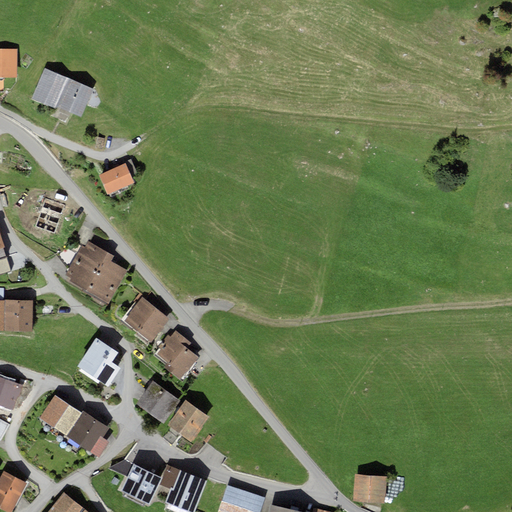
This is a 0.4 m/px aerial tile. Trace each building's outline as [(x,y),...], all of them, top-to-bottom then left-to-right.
[(18,49),(0,49),(0,91),(3,91),(3,77),(18,78),(18,49)] [(67,77),(45,68),(32,98),(55,107),(67,77)] [(94,89),(71,79),(58,107),(81,117),(94,89)] [(104,139),(97,137),(95,148),(102,150),(104,139)] [(124,164),(99,175),(107,195),(135,183),(132,175),(137,173),(131,160),(123,163),(124,164)] [(68,204),(44,196),(32,228),(56,236),(68,204)] [(0,231),(0,275),(11,271),(7,257),(4,248),(5,247),(0,231)] [(85,247),(82,245),(65,275),(71,278),(69,281),(109,303),(127,271),(110,262),(113,256),(88,242),(85,247)] [(169,319),(142,298),(124,321),(151,342),(169,319)] [(33,300),(5,300),(5,331),(32,331),(33,300)] [(191,343),(175,330),(171,336),(169,334),(162,343),(165,345),(157,354),(168,362),(164,367),(181,379),(198,357),(187,348),(191,343)] [(119,352),(95,337),(76,366),(100,381),(99,382),(108,388),(121,368),(117,365),(119,360),(115,358),(119,352)] [(21,385),(0,378),(0,405),(13,410),(21,385)] [(178,399),(153,381),(137,403),(162,422),(178,399)] [(82,412),(55,395),(39,418),(66,436),(82,412)] [(209,416),(185,400),(168,425),(191,441),(209,416)] [(236,407),(214,436),(234,451),(228,459),(225,463),(235,470),(238,467),(252,477),(273,450),(263,442),(270,433),(236,407)] [(83,410),(82,412),(66,436),(99,457),(110,442),(103,437),(110,428),(83,410)] [(167,432),(163,438),(171,444),(175,438),(167,432)] [(212,435),(206,443),(228,459),(234,451),(214,436),(212,435)] [(108,468),(128,477),(122,491),(150,504),(162,478),(125,460),(108,468)] [(195,511),(207,481),(168,464),(160,485),(171,489),(165,503),(188,511),(195,511)] [(11,511),(27,483),(4,471),(0,478),(0,508),(7,511),(11,511)] [(387,477),(355,474),(352,501),(385,504),(387,477)] [(260,511),(265,497),(227,485),(218,511),(260,511)] [(82,511),(85,509),(64,493),(48,511),(82,511)]
